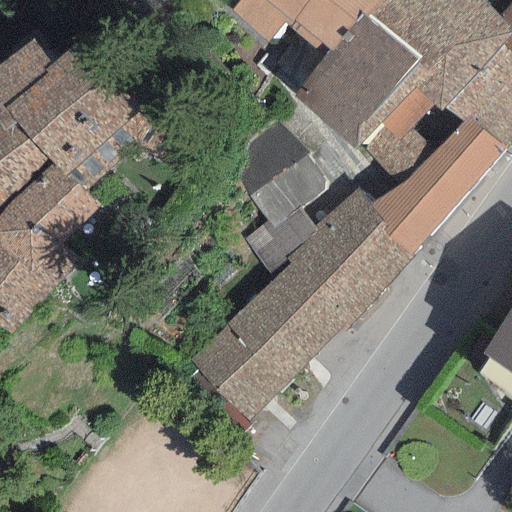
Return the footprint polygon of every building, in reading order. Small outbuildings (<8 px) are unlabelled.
[(238,0),(231,8),(268,43),(283,24),(287,26),(309,0),(238,0)] [(309,0),(287,26),(313,49),(319,42),(328,50),(361,14),(365,18),(381,0),(309,0)] [(500,16),(483,0),(381,0),(365,18),(417,57),(398,78),(413,89),(433,106),(439,112),(445,108),(501,47),(511,33),(511,31),(497,19),(500,16)] [(511,1),(500,16),(497,19),(511,31),(511,33),(501,47),(511,55),(511,1)] [(365,18),(361,14),(328,50),(291,98),(354,152),(360,144),(413,89),(398,78),(417,57),(365,18)] [(0,326),(10,334),(77,267),(57,248),(102,210),(86,190),(158,131),(82,39),(50,64),(32,38),(0,63),(0,326)] [(505,150),(511,142),(511,55),(501,47),(445,108),(462,121),(466,118),(503,149),(505,150)] [(433,106),(413,89),(382,124),(393,138),(411,126),(433,106)] [(503,149),(466,118),(462,121),(433,151),(411,126),(393,138),(382,124),(360,144),(396,186),(378,199),(369,206),(413,258),(418,246),(503,149)] [(326,185),(276,119),(244,144),(237,180),(267,220),(242,240),(271,276),(286,261),(317,232),(312,227),(298,208),(326,185)] [(369,206),(354,188),(312,227),(317,232),(286,261),(350,324),(413,258),(369,206)] [(251,424),(350,324),(286,261),(271,276),(187,361),(251,424)] [(511,311),(481,354),(511,375),(511,311)]
